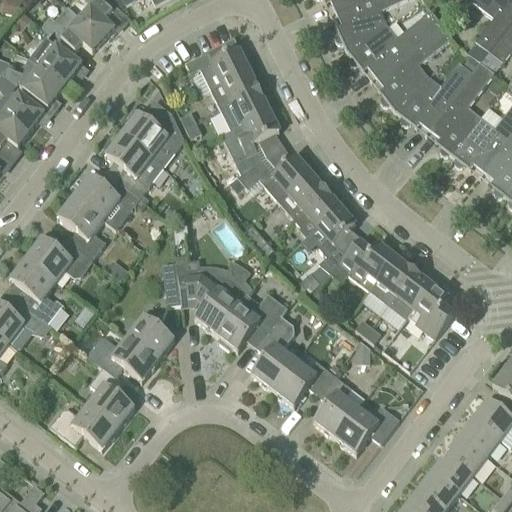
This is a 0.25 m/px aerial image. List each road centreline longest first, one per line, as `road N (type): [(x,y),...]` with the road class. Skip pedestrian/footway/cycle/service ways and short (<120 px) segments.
road 1 (residential): [(511,299),(370,189),(303,96),(253,0)]
road 2 (residential): [(0,232),(122,72),(233,0)]
road 3 (residential): [(359,507),(211,405),(169,418),(105,505)]
road 4 (residential): [(359,507),(511,313)]
road 5 (residential): [(105,505),(0,426)]
